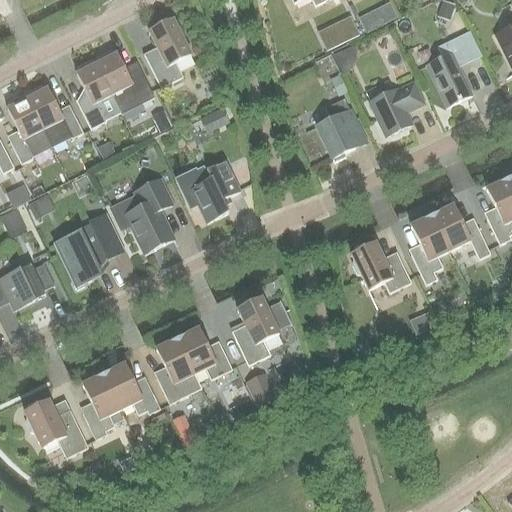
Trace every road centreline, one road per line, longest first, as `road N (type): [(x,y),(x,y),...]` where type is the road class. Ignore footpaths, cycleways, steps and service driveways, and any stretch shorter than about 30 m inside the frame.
road 1 (residential): [(0,354),(511,114)]
road 2 (residential): [(0,70),(132,0)]
